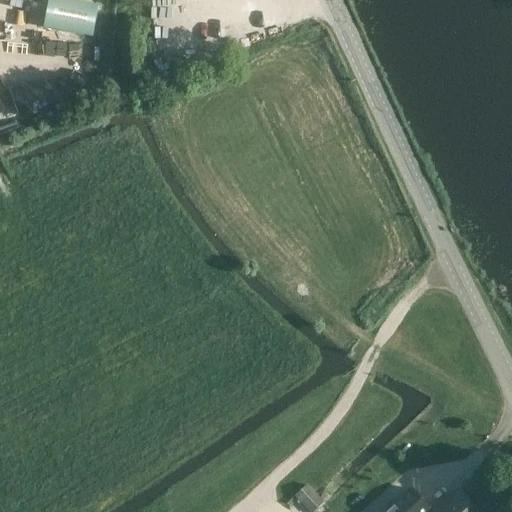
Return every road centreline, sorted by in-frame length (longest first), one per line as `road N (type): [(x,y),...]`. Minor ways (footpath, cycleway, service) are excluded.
road 1 (tertiary): [(511,388),(328,0)]
road 2 (track): [(453,264),(406,302),(342,422),(241,511)]
